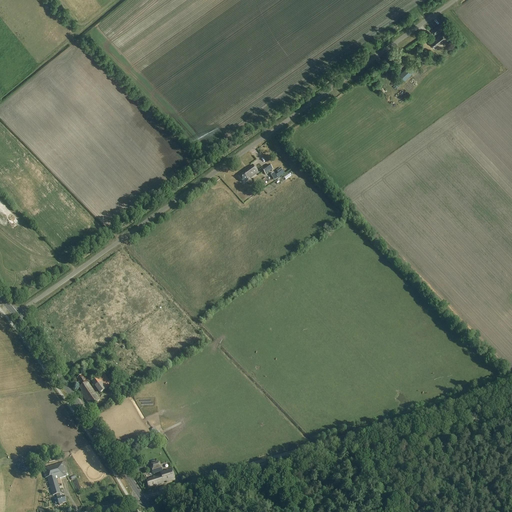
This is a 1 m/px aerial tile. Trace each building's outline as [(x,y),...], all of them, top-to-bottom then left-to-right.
[(432,31),(434,35),(441,30),(443,33),(447,29),(442,23),(439,25),(432,31)] [(435,49),(447,40),(442,34),(436,38),(437,39),(435,41),(434,40),(431,42),(431,43),(431,44),(435,49)] [(400,75),(405,81),(416,70),(411,65),(400,75)] [(242,174),(238,177),(243,182),(246,180),(246,181),(256,174),(258,173),(252,165),(247,169),(247,170),(246,171),(245,170),(242,173),(242,174)] [(269,165),(262,170),(265,174),(272,169),(269,165)] [(91,382),(96,389),(99,394),(111,385),(103,373),(91,382)] [(80,393),(90,408),(100,401),(83,376),(76,380),(81,387),(79,389),(81,393),(80,393)] [(77,402),(81,400),(76,388),(71,390),(77,402)] [(57,498),(57,499),(55,499),(54,500),(55,504),(56,504),(59,504),(59,505),(59,504),(60,506),(63,505),(62,503),(66,502),(64,496),(61,497),(60,494),(61,494),(57,480),(66,477),(66,474),(63,463),(42,469),(45,478),(47,478),(52,496),(56,495),(57,498)] [(152,471),(153,474),(161,471),(159,463),(149,465),(151,470),(152,471)] [(166,484),(175,481),(171,470),(160,473),(161,476),(147,480),(148,482),(146,482),(148,489),(163,484),(163,483),(166,482),(166,484)]
